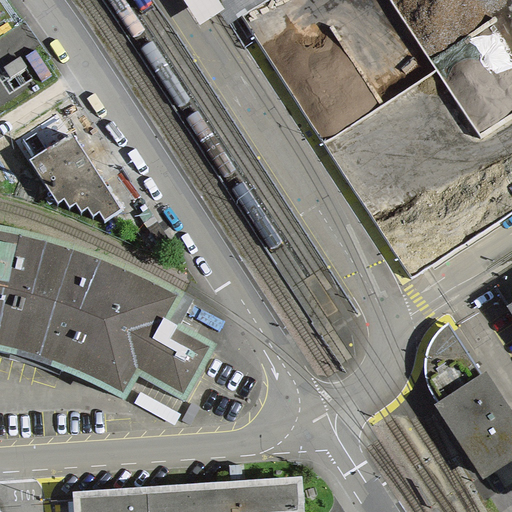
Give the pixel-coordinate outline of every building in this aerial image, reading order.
[(184,0),(201,25),(209,18),(220,12),(228,23),(242,14),(264,0),(184,0)] [(67,128),(47,143),(51,147),(29,164),(56,206),(64,199),(70,211),(77,204),(82,215),(90,208),(95,220),(101,214),(106,222),(123,213),(67,128)] [(0,352),(40,363),(126,401),(139,380),(186,406),(217,349),(171,324),(186,298),(132,274),(75,252),(22,236),(0,232),(0,352)] [(483,480),(511,462),(511,407),(490,373),(482,376),(450,324),(440,333),(429,346),(424,359),(427,376),(434,401),(483,480)] [(303,511),(302,481),(72,493),(72,511),(303,511)]
